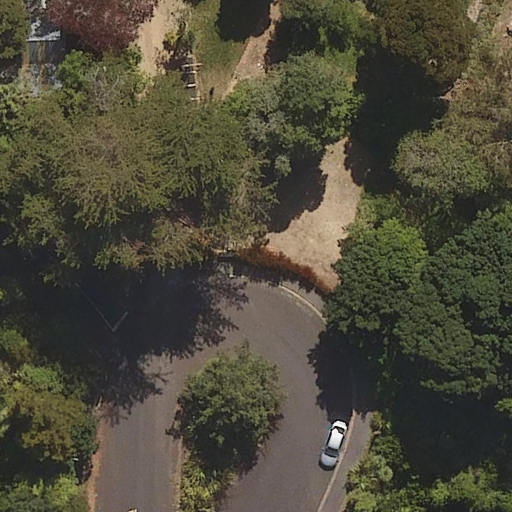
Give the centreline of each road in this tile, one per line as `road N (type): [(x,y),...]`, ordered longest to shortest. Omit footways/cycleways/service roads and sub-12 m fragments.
road 1 (residential): [(262,511),(313,411),(298,350),(258,316),(219,311),(159,351)]
road 2 (residential): [(0,221),(159,351)]
road 3 (residential): [(159,351),(131,445),(134,511)]
